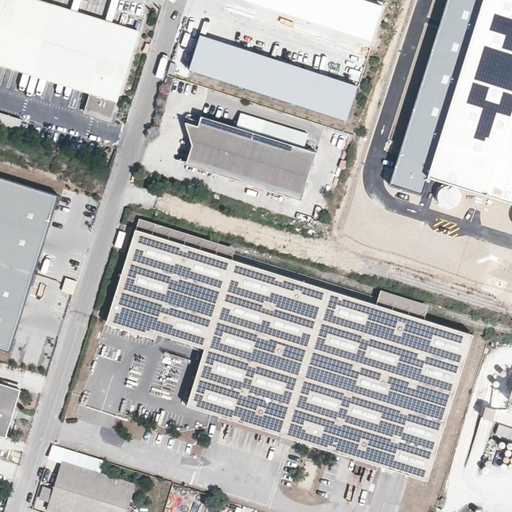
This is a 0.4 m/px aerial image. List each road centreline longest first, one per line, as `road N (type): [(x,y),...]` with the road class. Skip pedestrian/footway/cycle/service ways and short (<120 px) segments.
road 1 (residential): [(18,511),(178,0)]
road 2 (unknown): [(48,411),(309,511)]
road 3 (unknown): [(0,98),(131,148)]
